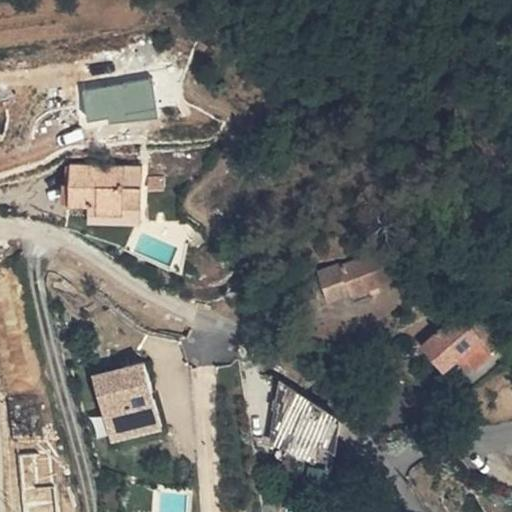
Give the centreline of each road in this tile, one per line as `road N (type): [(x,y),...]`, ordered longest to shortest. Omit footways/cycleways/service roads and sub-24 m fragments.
road 1 (residential): [(396,461),(218,324),(93,256),(0,225)]
road 2 (residential): [(396,461),(511,432)]
